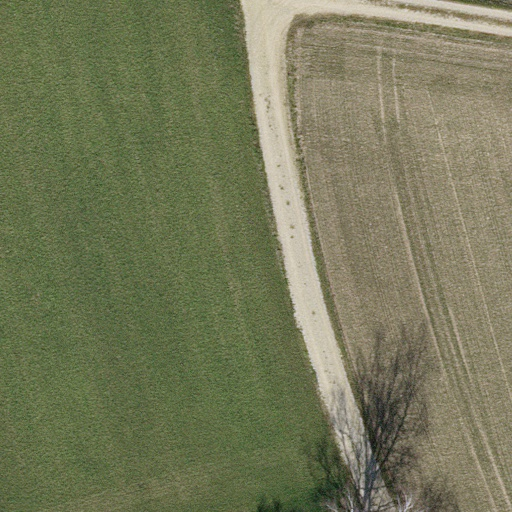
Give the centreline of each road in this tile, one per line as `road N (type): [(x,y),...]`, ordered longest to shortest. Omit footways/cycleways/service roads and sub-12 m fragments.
road 1 (track): [(268,0),(260,61),(308,290),(384,511)]
road 2 (track): [(511,22),(342,0)]
